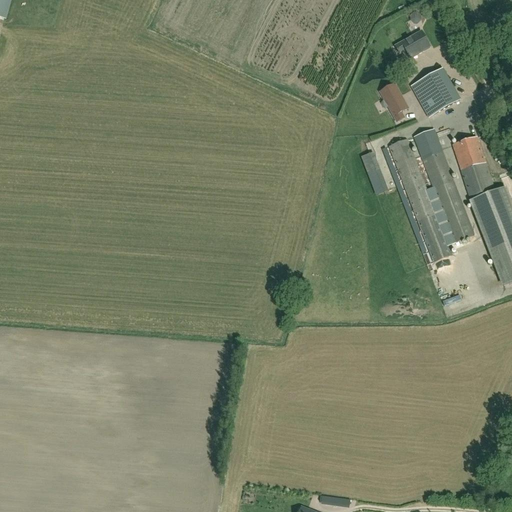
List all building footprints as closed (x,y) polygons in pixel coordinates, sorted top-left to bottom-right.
[(9,0),(0,0),(0,18),(4,19),(9,0)] [(430,47),(422,32),(395,47),(399,54),(406,51),(410,59),(430,47)] [(443,70),(417,85),(434,116),(460,101),(443,70)] [(391,122),(406,116),(396,90),(381,95),(391,122)] [(414,138),(435,190),(427,193),(407,141),(389,147),(413,208),(434,263),(452,256),(448,247),(456,244),(475,237),(433,131),(414,138)] [(453,146),(470,199),(494,191),(477,138),(453,146)] [(379,196),(391,192),(378,152),(366,157),(379,196)] [(470,202),(502,287),(511,283),(511,203),(506,188),(470,202)] [(322,497),(322,503),(338,505),(338,499),(322,497)]
